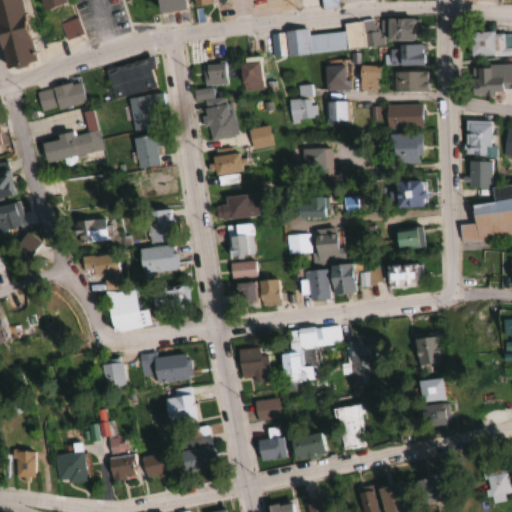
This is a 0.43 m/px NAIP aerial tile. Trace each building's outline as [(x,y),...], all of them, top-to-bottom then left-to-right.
[(18,0),(0,0),(0,65),(28,61),(18,0)] [(59,0),(36,0),(40,8),(59,0)] [(151,0),(153,11),(180,8),(179,0),(151,0)] [(336,8),(335,0),(318,0),(319,9),(336,8)] [(81,33),(74,16),(57,22),(64,40),(81,33)] [(410,18),(383,18),(383,39),(410,39),(410,18)] [(364,48),(364,45),(379,44),(378,32),(372,32),(370,20),(342,23),(343,31),(306,35),(305,28),(269,32),(272,57),(364,48)] [(466,56),(511,55),(511,31),(466,32),(466,56)] [(421,65),(421,44),(385,45),(385,66),(421,65)] [(257,55),(237,57),(241,92),(260,91),(257,55)] [(104,69),(112,98),(156,86),(149,57),(104,69)] [(203,86),(226,84),(223,62),(201,64),(203,86)] [(511,63),(469,64),(469,92),(511,91),(511,63)] [(344,65),(323,65),(323,91),(344,91),(344,65)] [(376,92),(376,66),(357,66),(357,92),(376,92)] [(389,72),(389,92),(426,92),(426,72),(389,72)] [(50,86),(55,109),(83,103),(78,80),(50,86)] [(298,98),(287,100),(290,122),(315,119),(310,84),(296,86),(298,98)] [(126,98),(132,131),(152,128),(150,111),(164,109),(161,92),(126,98)] [(228,97),(202,100),(208,140),(234,135),(228,97)] [(348,101),(325,102),(326,129),(349,128),(348,101)] [(384,105),(384,129),(420,129),(420,105),(384,105)] [(43,163),(75,156),(75,154),(99,149),(94,121),(86,122),(88,132),(69,136),(68,134),(39,140),(43,163)] [(488,121),(463,121),(463,155),(488,155),(488,121)] [(246,129),(251,150),(271,146),(267,125),(246,129)] [(502,156),(511,156),(511,130),(504,130),(502,156)] [(151,134),(131,138),(137,169),(158,164),(151,134)] [(419,135),(387,135),(387,159),(419,159),(419,135)] [(236,173),(239,173),(237,149),(212,151),(215,185),(236,184),(236,173)] [(301,178),(330,178),(330,149),(301,149),(301,178)] [(459,244),(511,239),(511,183),(490,186),(488,160),(466,163),(468,188),(489,186),(491,202),(469,204),(471,224),(458,225),(459,244)] [(8,172),(0,173),(0,197),(13,195),(8,172)] [(392,180),(392,207),(422,207),(422,180),(392,180)] [(55,188),(60,214),(99,206),(94,181),(55,188)] [(214,221),(260,218),(258,193),(219,196),(220,206),(213,206),(214,221)] [(0,230),(22,225),(16,202),(0,205),(0,230)] [(147,242),(171,242),(171,209),(147,209),(147,242)] [(77,241),(106,241),(106,219),(77,219),(77,241)] [(225,257),(251,257),(251,225),(225,225),(225,257)] [(352,294),(350,261),(339,262),(337,228),(310,230),(312,267),(303,268),(305,298),(352,294)] [(415,246),(415,228),(394,228),(394,246),(415,246)] [(38,243),(24,232),(14,244),(28,255),(38,243)] [(175,271),(172,245),(136,249),(139,275),(175,271)] [(115,255),(81,255),(81,275),(115,275),(115,255)] [(255,277),(253,261),(227,264),(229,280),(255,277)] [(383,263),(383,286),(417,286),(417,263),(383,263)] [(276,304),(276,280),(257,280),(257,304),(276,304)] [(252,303),(251,282),(230,283),(231,304),(252,303)] [(152,312),(187,308),(184,286),(150,290),(152,312)] [(108,332),(148,326),(145,310),(135,311),(131,288),(102,293),(108,332)] [(286,329),(288,351),(278,352),(281,382),(318,380),(316,346),(340,344),(339,325),(286,329)] [(436,334),(411,339),(416,367),(441,362),(436,334)] [(347,342),(348,383),(367,383),(367,341),(347,342)] [(267,383),(267,355),(257,355),(257,348),(237,348),(237,377),(253,377),(253,383),(267,383)] [(154,384),(190,378),(186,352),(154,357),(153,352),(137,354),(140,377),(153,375),(154,384)] [(123,384),(118,358),(98,362),(102,388),(123,384)] [(447,402),(443,402),(441,378),(416,380),(418,405),(420,405),(422,428),(449,426),(447,402)] [(163,397),(164,423),(193,422),(191,388),(169,389),(169,397),(163,397)] [(278,418),(276,398),(252,400),(255,420),(278,418)] [(332,408),(339,451),(365,447),(358,404),(332,408)] [(179,472),(213,467),(210,446),(209,446),(206,426),(178,431),(181,450),(175,451),(179,472)] [(324,454),(322,433),(288,436),(290,458),(324,454)] [(254,440),(259,462),(284,457),(279,435),(254,440)] [(31,452),(13,452),(13,478),(31,478),(31,452)] [(83,481),(82,453),(54,454),(55,482),(83,481)] [(168,473),(164,453),(139,457),(143,477),(168,473)] [(109,480),(134,476),(130,454),(105,458),(109,480)] [(510,497),(503,467),(480,473),(487,503),(510,497)] [(468,484),(459,469),(449,474),(458,489),(468,484)] [(419,482),(428,505),(444,499),(435,475),(419,482)] [(400,511),(395,484),(375,489),(381,511),(400,511)] [(376,511),(368,486),(354,490),(360,511),(376,511)] [(333,511),(325,511),(323,511),(321,499),(305,502),(306,511),(333,511)] [(265,506),(265,511),(291,511),(290,502),(265,506)]
